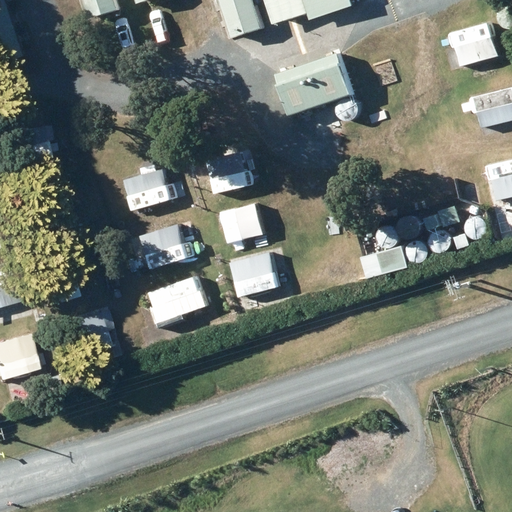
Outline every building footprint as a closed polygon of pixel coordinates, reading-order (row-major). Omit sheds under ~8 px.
[(0,0),(0,60),(19,54),(0,0)] [(218,0),(228,25),(256,15),(249,0),(218,0)] [(262,0),(265,8),(289,0),(262,0)] [(453,30),(462,67),(504,57),(496,20),(453,30)] [(320,47),(262,63),(274,104),(332,87),(320,47)] [(511,86),(477,95),(485,131),(511,123),(511,86)] [(11,131),(17,163),(50,157),(44,125),(11,131)] [(256,152),(211,158),(216,192),(261,186),(256,152)] [(511,159),(491,165),(499,197),(511,193),(511,159)] [(144,172),(151,201),(191,191),(184,162),(144,172)] [(266,200),(224,213),(233,242),(275,229),(266,200)] [(285,247),(230,258),(238,297),(292,286),(285,247)] [(202,270),(149,290),(162,326),(215,306),(202,270)] [(33,308),(0,314),(0,347),(40,340),(33,308)]
